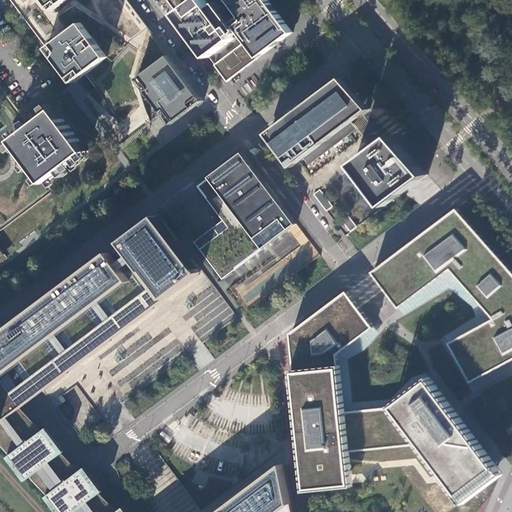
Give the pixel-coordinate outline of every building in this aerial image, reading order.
[(7,0),(46,51),(71,85),(85,75),(119,121),(144,103),(165,131),(205,101),(180,67),(172,55),(129,0),(7,0)] [(270,0),(166,0),(228,81),(294,32),(270,0)] [(267,133),(292,167),(307,155),(312,161),(349,132),(345,126),(347,125),(369,109),(341,77),(267,133)] [(54,108),(12,140),(44,182),(86,151),(54,108)] [(427,174),(392,135),(353,164),(385,206),(427,174)] [(194,241),(222,279),(295,223),(242,152),(196,186),(222,220),(194,241)] [(320,189),(313,194),(326,210),(332,206),(320,189)] [(511,270),(457,209),(374,272),(399,306),(452,267),(496,320),(451,344),(471,382),(511,359),(511,270)] [(0,422),(21,407),(30,401),(75,366),(157,305),(202,271),(159,214),(122,241),(131,253),(118,264),(109,252),(0,334),(0,422)] [(342,225),(350,232),(356,225),(348,218),(342,225)] [(259,302),(260,290),(239,289),(239,301),(259,302)] [(375,330),(346,293),(295,332),(310,478),(311,486),(354,483),(353,477),(349,453),(416,446),(442,478),(463,503),(501,471),(431,378),(393,406),(346,411),(339,357),(375,330)] [(44,431),(21,407),(0,422),(0,444),(11,456),(8,458),(26,483),(32,478),(49,497),(46,499),(56,511),(127,511),(125,508),(120,511),(102,495),(105,492),(86,468),(82,471),(64,454),(66,452),(48,428),(44,431)] [(296,511),(287,466),(226,511),(296,511)] [(152,511),(200,511),(169,467),(150,480),(155,487),(142,496),(152,511)]
